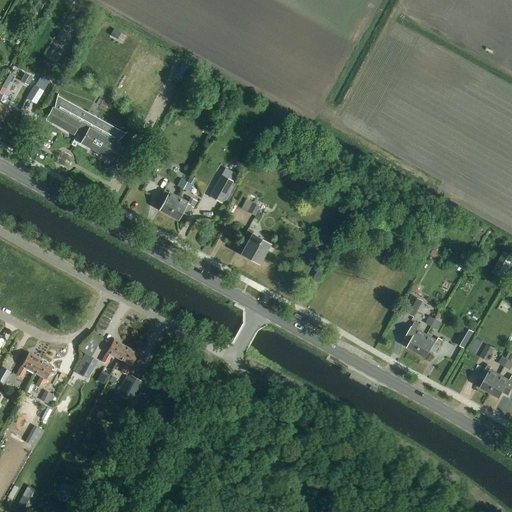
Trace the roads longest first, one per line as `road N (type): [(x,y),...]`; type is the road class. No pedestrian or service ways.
road 1 (track): [(237,351),(382,433),(497,511)]
road 2 (primary): [(260,309),(0,166)]
road 3 (primary): [(511,452),(260,309)]
road 4 (unclassified): [(232,359),(243,384),(236,421),(187,460),(149,511)]
road 5 (unclassified): [(232,359),(108,291)]
road 6 (unclassified): [(108,291),(77,339),(58,342),(0,314)]
road 7 (unclassified): [(108,291),(0,231)]
